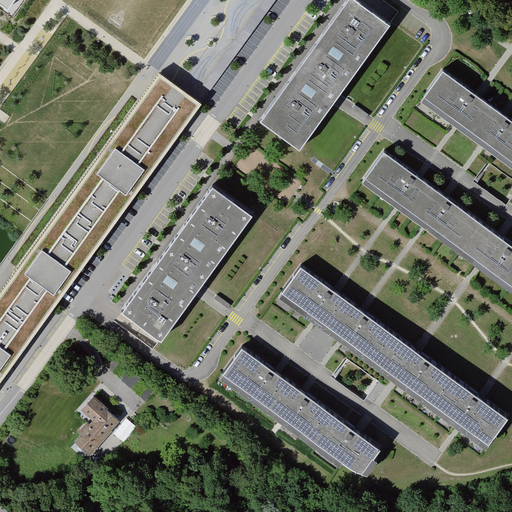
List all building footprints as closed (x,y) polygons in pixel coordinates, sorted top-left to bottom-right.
[(333,96),(388,21),(359,0),(346,0),(296,69),(260,118),(298,145),(333,96)] [(269,11),(275,0),(266,0),(262,7),(269,11)] [(479,95),(442,69),(420,99),(456,125),(483,145),(511,165),(511,118),(506,114),(479,95)] [(158,70),(136,101),(177,131),(200,100),(158,70)] [(136,101),(17,263),(59,293),(177,131),(136,101)] [(419,177),(382,151),(360,182),(395,208),(422,227),(477,266),(511,291),(511,244),(500,236),(445,196),(419,177)] [(252,210),(214,183),(156,261),(121,308),(158,336),(194,288),(252,210)] [(17,263),(0,287),(0,312),(30,334),(59,293),(17,263)] [(337,290),(300,264),(278,295),(313,321),(340,341),(395,381),(459,427),(488,448),(511,417),(482,396),(418,349),(363,309),(337,290)] [(0,312),(0,374),(30,334),(0,312)] [(277,372),(241,346),(221,373),(343,462),(361,472),(380,447),(358,431),(303,391),(277,372)] [(123,362),(118,358),(108,368),(113,373),(123,362)] [(373,401),(385,385),(379,379),(366,396),(373,401)] [(157,392),(152,388),(142,398),(147,403),(157,392)] [(109,409),(96,397),(84,410),(97,421),(93,426),(90,424),(81,434),(83,436),(77,443),(91,455),(113,431),(112,430),(120,420),(109,410),(109,409)]
